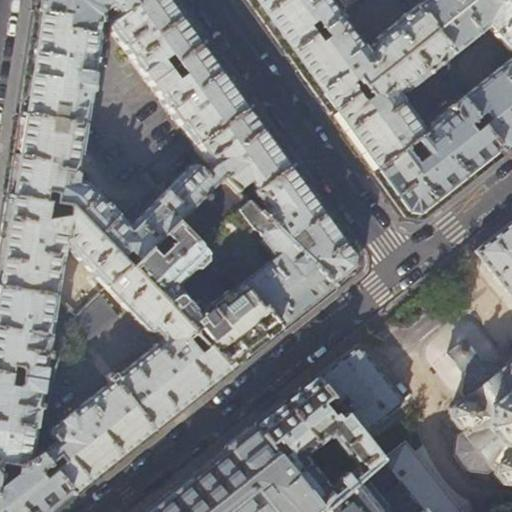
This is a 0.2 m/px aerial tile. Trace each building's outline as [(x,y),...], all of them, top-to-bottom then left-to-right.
[(34,0),(32,12),(65,17),(64,31),(96,36),(99,14),(110,7),(118,19),(134,6),(129,0),(34,0)] [(129,0),(134,6),(118,19),(110,25),(110,27),(109,30),(110,31),(111,34),(148,84),(167,70),(161,61),(168,55),(175,64),(176,63),(175,62),(200,43),(179,13),(169,0),(129,0)] [(242,0),(260,25),(282,55),(310,36),(318,30),(337,17),(324,0),(242,0)] [(338,0),(345,10),(358,0),(338,0)] [(423,0),(412,10),(430,33),(471,0),(423,0)] [(487,0),(471,0),(430,33),(448,56),(485,27),(507,51),(511,53),(511,56),(456,101),(500,154),(511,143),(511,13),(500,0),(492,0),(492,1),(487,0)] [(511,0),(500,0),(511,13),(511,0)] [(337,17),(318,30),(324,39),(316,44),(310,36),(282,55),(305,87),(325,115),(352,95),(346,86),(354,81),(360,89),(430,33),(412,10),(373,41),(365,54),(337,17)] [(95,37),(96,36),(64,31),(65,17),(32,12),(25,60),(16,115),(84,126),(97,40),(95,37)] [(395,97),(448,56),(430,33),(360,89),(366,97),(358,103),(352,95),(325,115),(347,144),(368,173),(422,133),(395,97)] [(176,63),(175,64),(167,70),(148,84),(193,147),(247,107),(226,78),(200,43),(175,62),(176,63)] [(456,101),(450,93),(422,116),(422,133),(368,173),(390,203),(401,218),(416,220),(468,179),(500,154),(456,101)] [(54,206),(67,208),(125,267),(127,269),(143,254),(157,240),(172,225),(218,178),(241,200),(251,193),(289,165),(270,140),(247,107),(193,147),(208,170),(202,176),(197,171),(195,169),(194,168),(191,168),(188,168),(186,170),(127,228),(84,184),(75,183),(84,126),(16,115),(10,155),(3,197),(46,204),(54,206)] [(289,165),(251,193),(262,208),(255,214),(331,289),(345,278),(353,271),(355,256),(314,199),(289,165)] [(241,200),(218,178),(172,225),(203,257),(236,286),(278,331),(303,311),(331,289),(255,214),(241,200)] [(43,221),(46,204),(3,197),(0,218),(0,288),(54,296),(62,246),(102,288),(125,267),(67,208),(54,206),(52,220),(43,221)] [(511,301),(511,219),(472,252),(511,301)] [(203,257),(172,225),(157,240),(164,248),(150,261),(143,254),(127,269),(163,307),(176,294),(171,289),(188,272),(193,273),(202,264),(202,258),(203,257)] [(163,307),(127,269),(125,267),(102,288),(144,332),(145,333),(149,333),(153,331),(160,341),(109,381),(151,432),(194,398),(227,372),(204,348),(196,354),(185,341),(192,336),(163,307)] [(176,294),(163,307),(192,336),(204,348),(227,372),(252,352),(278,331),(236,286),(197,317),(176,294)] [(40,382),(54,296),(0,288),(0,374),(6,376),(7,367),(15,368),(18,371),(17,378),(40,382)] [(64,325),(79,344),(114,316),(95,295),(64,325)] [(499,485),(509,486),(511,483),(511,358),(504,365),(503,369),(500,368),(496,364),(482,363),(478,362),(461,341),(444,354),(462,376),(461,378),(460,394),(463,397),(463,402),(459,401),(449,409),(448,419),(455,429),(458,428),(458,433),(454,436),(452,456),(464,471),(484,474),(488,470),(491,470),(490,475),(499,485)] [(341,356),(312,379),(360,438),(403,404),(356,345),(341,356)] [(6,376),(0,374),(0,464),(14,466),(27,460),(40,382),(17,378),(6,376)] [(318,511),(379,461),(360,438),(312,379),(284,402),(250,429),(317,511),(318,511)] [(114,462),(151,432),(109,381),(48,430),(47,436),(52,442),(37,456),(70,497),(114,462)] [(377,427),(395,449),(426,424),(408,402),(377,427)] [(317,511),(250,429),(224,450),(175,489),(146,511),(317,511)] [(37,456),(27,460),(14,466),(13,474),(0,484),(0,511),(50,511),(70,497),(37,456)] [(419,511),(379,461),(318,511),(419,511)]
